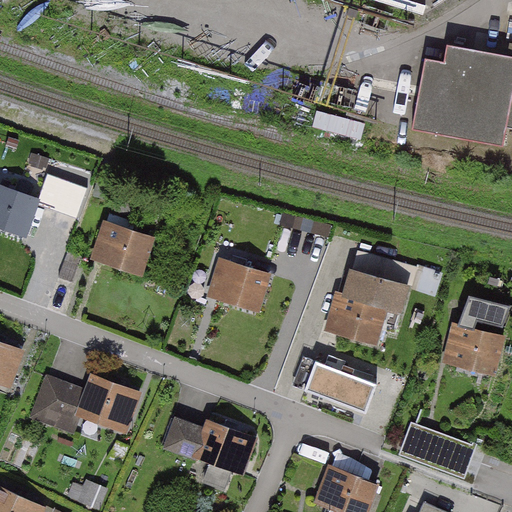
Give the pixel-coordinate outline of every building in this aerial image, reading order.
[(499,153),(511,82),(511,61),(455,50),(438,142),(499,153)] [(44,198),(0,183),(0,227),(31,237),(44,198)] [(161,240),(108,224),(97,259),(150,275),(161,240)] [(50,273),(76,279),(81,257),(55,251),(50,273)] [(276,278),(223,262),(212,299),(265,315),(276,278)] [(410,292),(351,276),(344,298),(336,295),(324,336),(378,351),(388,315),(403,319),(410,292)] [(508,344),(451,332),(443,372),(499,384),(508,344)] [(26,353),(0,344),(0,375),(16,382),(26,353)] [(367,420),(377,392),(317,370),(307,397),(367,420)] [(147,395),(93,376),(79,416),(133,435),(147,395)] [(263,439),(207,417),(194,450),(250,472),(263,439)] [(475,442),(412,419),(401,450),(464,473),(475,442)] [(376,511),(386,489),(331,466),(318,498),(352,511),(376,511)] [(72,493),(94,502),(100,487),(79,478),(72,493)] [(49,511),(0,488),(0,511),(49,511)]
